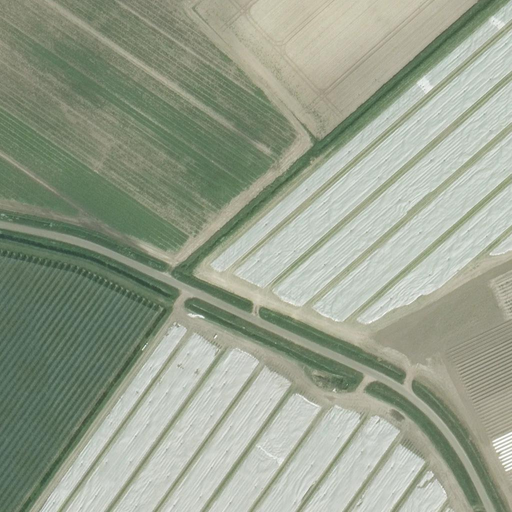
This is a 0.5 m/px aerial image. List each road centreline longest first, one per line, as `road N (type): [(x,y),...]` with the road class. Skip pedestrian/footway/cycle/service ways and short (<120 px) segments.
road 1 (unclassified): [(491,511),(466,460),(404,390),(79,238),(0,223)]
road 2 (track): [(187,288),(33,511)]
